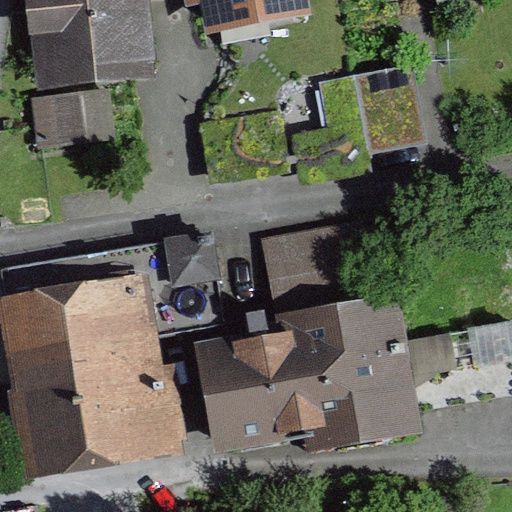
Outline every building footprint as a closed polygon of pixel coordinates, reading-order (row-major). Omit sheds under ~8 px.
[(28,0),(41,110),(106,103),(153,97),(144,12),(179,8),(177,0),(28,0)] [(307,0),(194,0),(207,64),(316,42),(307,0)] [(383,0),(387,19),(492,0),(383,0)] [(112,148),(106,103),(41,110),(30,112),(35,157),(112,148)] [(345,111),(279,122),(290,189),(356,178),(345,111)] [(208,142),(214,176),(266,167),(259,132),(208,142)] [(265,244),(276,320),(362,308),(351,231),(265,244)] [(176,458),(145,277),(0,301),(0,342),(24,484),(176,458)] [(409,431),(392,317),(275,334),(278,355),(198,367),(212,460),(409,431)]
